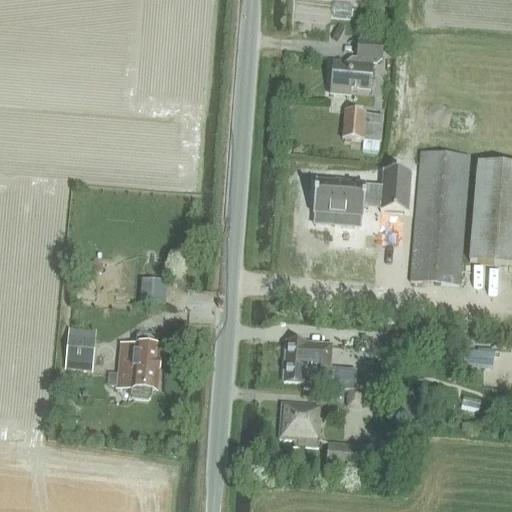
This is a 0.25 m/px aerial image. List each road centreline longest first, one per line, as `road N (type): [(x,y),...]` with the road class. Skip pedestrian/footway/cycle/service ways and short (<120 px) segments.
road 1 (unclassified): [(217,511),(254,0)]
road 2 (unknown): [(511,305),(233,304)]
